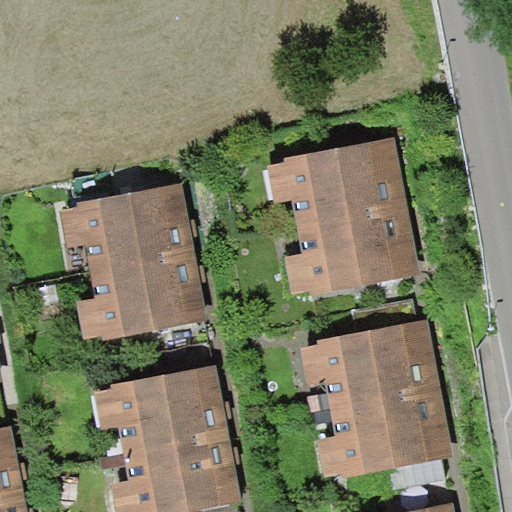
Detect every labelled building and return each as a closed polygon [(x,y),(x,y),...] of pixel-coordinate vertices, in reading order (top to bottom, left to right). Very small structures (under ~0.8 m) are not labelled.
[(293,199),(298,225),(408,205),(401,168),(395,137),(284,157),(285,162),(268,165),(275,202),(293,199)] [(85,243),(90,269),(195,249),(191,228),(183,182),(76,202),(77,206),(60,209),(67,247),(85,243)] [(414,236),(408,205),(298,225),(303,254),(285,257),(292,293),(309,290),(310,294),(421,274),(414,236)] [(200,274),(195,249),(90,269),(95,299),(77,302),(84,337),(101,334),(102,338),(208,319),(200,274)] [(324,381),(329,407),(439,387),(432,350),(426,319),(315,339),(316,344),(299,347),(306,384),(324,381)] [(120,425),(124,451),(230,431),(226,410),(217,364),(111,384),(112,388),(95,391),(102,429),(120,425)] [(444,418),(439,387),(329,407),(334,437),(316,440),(323,475),(340,472),(341,477),(451,457),(444,418)] [(0,496),(24,492),(20,470),(11,425),(0,427),(0,496)] [(234,456),(230,431),(124,451),(130,481),(112,484),(117,511),(182,511),(243,501),(234,456)] [(27,511),(24,492),(0,496),(0,511),(27,511)] [(455,511),(454,502),(401,511),(455,511)]
